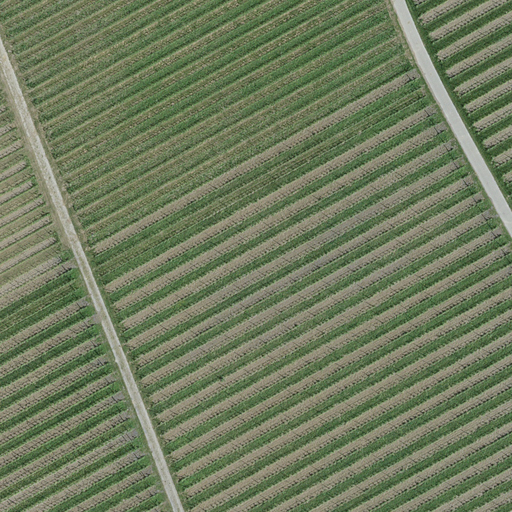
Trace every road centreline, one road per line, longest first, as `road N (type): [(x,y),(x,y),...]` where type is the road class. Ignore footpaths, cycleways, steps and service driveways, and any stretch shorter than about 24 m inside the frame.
road 1 (track): [(181,511),(0,40)]
road 2 (track): [(511,226),(394,0)]
